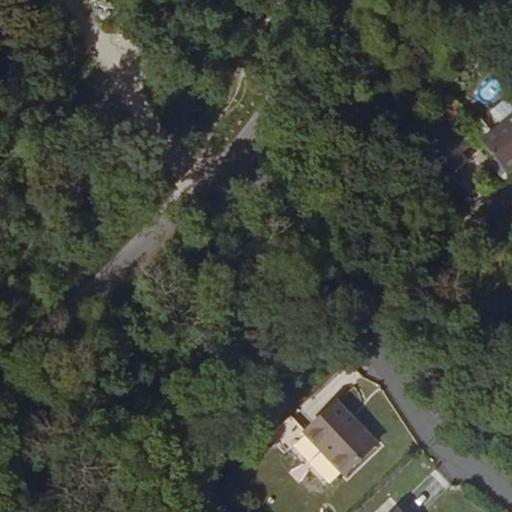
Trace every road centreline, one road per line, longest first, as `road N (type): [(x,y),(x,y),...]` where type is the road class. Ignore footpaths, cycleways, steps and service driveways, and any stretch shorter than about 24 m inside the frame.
road 1 (unclassified): [(0,353),(93,280),(246,135)]
road 2 (residential): [(511,491),(430,435),(355,298)]
road 3 (residential): [(355,298),(246,135)]
road 4 (residential): [(355,298),(511,197)]
road 5 (unclassified): [(246,135),(340,0)]
road 6 (unknown): [(380,344),(256,414)]
